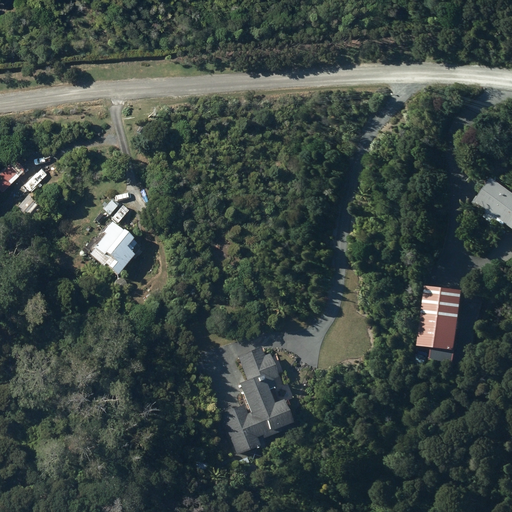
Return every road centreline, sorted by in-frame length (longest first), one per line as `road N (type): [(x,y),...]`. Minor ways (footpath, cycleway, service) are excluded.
road 1 (residential): [(511,72),(348,63),(0,103)]
road 2 (unknown): [(385,65),(344,149),(325,281),(299,308)]
